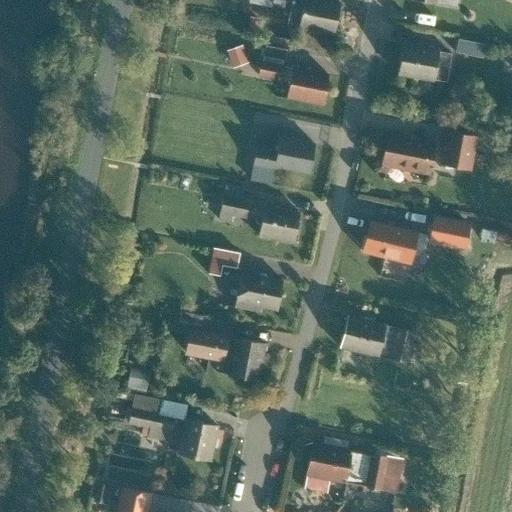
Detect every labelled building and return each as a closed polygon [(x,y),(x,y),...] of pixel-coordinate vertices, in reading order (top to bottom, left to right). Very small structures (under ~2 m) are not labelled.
[(270,0),(270,4),(300,9),(301,0),(270,0)] [(301,0),(300,9),(298,25),(335,32),(340,2),(325,0),(301,0)] [(248,14),(247,30),(260,31),(262,16),(248,14)] [(400,38),(394,71),(431,78),(437,45),(400,38)] [(457,39),(454,52),(483,58),(485,45),(457,39)] [(226,48),(233,66),(249,59),(242,42),(226,48)] [(265,42),(261,58),(281,62),(284,63),(287,47),(265,42)] [(261,58),(258,74),(278,78),(281,62),(261,58)] [(290,65),(285,95),(321,101),(326,71),(290,65)] [(444,144),(441,163),(469,167),(475,131),(441,126),(438,143),(444,144)] [(386,130),(380,162),(427,171),(434,140),(386,130)] [(256,145),(252,164),(274,168),(275,164),(308,171),(314,144),(278,137),(276,149),(256,145)] [(225,180),(223,191),(242,195),(244,184),(225,180)] [(216,219),(241,224),(243,216),(250,217),(253,204),(220,198),(216,219)] [(263,206),(258,234),(294,241),(299,213),(263,206)] [(370,219),(363,250),(410,261),(417,230),(370,219)] [(211,245),(208,272),(220,274),(222,263),(236,265),(238,249),(211,245)] [(239,273),(234,306),(259,310),(260,306),(277,308),(281,280),(239,273)] [(179,309),(176,320),(201,325),(203,314),(179,309)] [(346,314),(338,346),(378,355),(385,323),(346,314)] [(396,324),(390,357),(409,360),(414,327),(396,324)] [(189,327),(185,351),(223,358),(228,334),(189,327)] [(233,337),(227,373),(259,378),(264,342),(233,337)] [(128,367),(126,384),(146,387),(149,370),(128,367)] [(133,391),(130,406),(182,415),(185,400),(133,391)] [(173,419),(129,412),(127,423),(149,427),(147,437),(169,441),(173,419)] [(181,418),(175,451),(209,458),(215,425),(181,418)] [(311,440),(302,484),(326,489),(329,477),(343,480),(349,450),(345,449),(346,441),(323,436),(322,442),(311,440)] [(371,447),(364,482),(378,485),(386,450),(371,447)] [(97,480),(93,499),(110,502),(114,484),(97,480)] [(111,511),(146,511),(150,493),(116,487),(111,511)]
